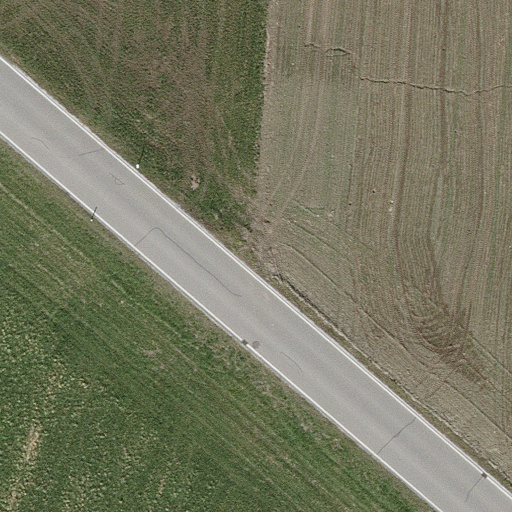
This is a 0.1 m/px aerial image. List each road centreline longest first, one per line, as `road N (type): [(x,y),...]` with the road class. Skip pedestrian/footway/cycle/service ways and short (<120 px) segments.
road 1 (tertiary): [(501,511),(0,92)]
road 2 (motorway): [(198,511),(511,0)]
road 3 (motorway): [(216,0),(0,351)]
